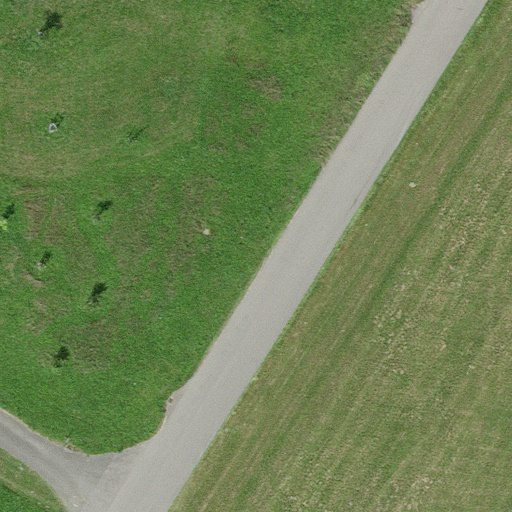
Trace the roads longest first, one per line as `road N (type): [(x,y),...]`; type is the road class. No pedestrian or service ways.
road 1 (unclassified): [(139,511),(460,0)]
road 2 (track): [(128,511),(0,422)]
